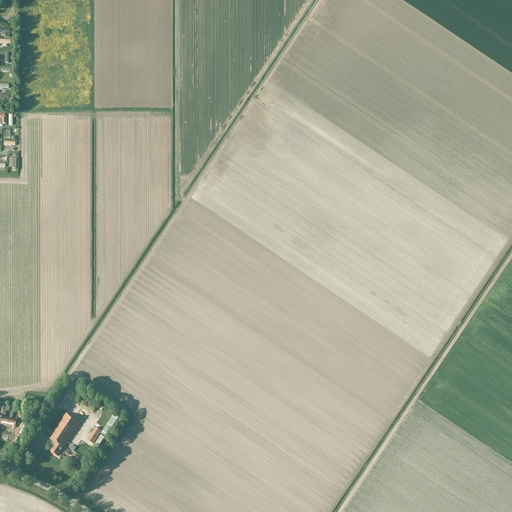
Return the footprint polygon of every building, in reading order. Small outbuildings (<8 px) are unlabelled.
[(95,428),(87,441),(92,445),(101,432),(102,433),(94,446),(101,450),(108,440),(121,420),(105,410),(94,428),(95,428)] [(10,418),(9,418),(5,417),(6,411),(3,411),(2,417),(1,425),(8,426),(10,418)] [(17,420),(12,419),(13,413),(11,412),(9,418),(10,418),(8,426),(15,428),(17,420)] [(65,413),(48,439),(56,444),(50,452),(57,457),(62,449),(63,450),(80,423),(65,413)] [(37,435),(40,430),(36,427),(34,430),(34,429),(32,432),(37,435)] [(81,441),(74,451),(91,462),(97,452),(81,441)]
